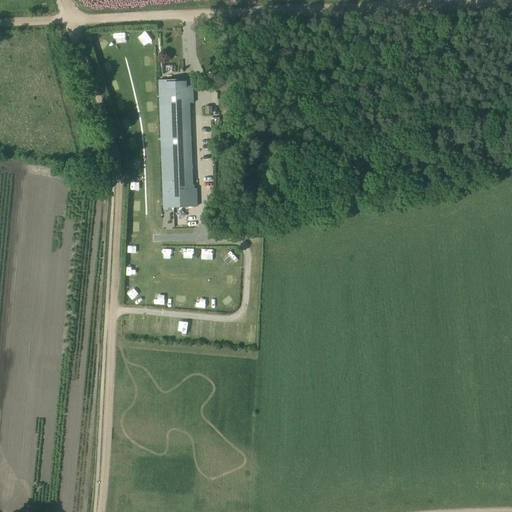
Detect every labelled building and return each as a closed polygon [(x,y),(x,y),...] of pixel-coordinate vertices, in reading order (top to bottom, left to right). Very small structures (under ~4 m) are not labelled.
[(193,80),(159,81),(162,161),(163,208),(198,207),(195,160),(193,80)] [(254,148),(253,160),(276,161),(276,149),(254,148)] [(125,226),(135,226),(135,217),(125,217),(125,226)] [(228,246),(221,252),(225,257),(232,250),(228,246)] [(172,300),(181,300),(182,290),(172,290),(172,300)] [(201,301),(201,292),(194,292),(193,301),(201,301)] [(223,304),(232,297),(228,293),(220,299),(223,304)]
